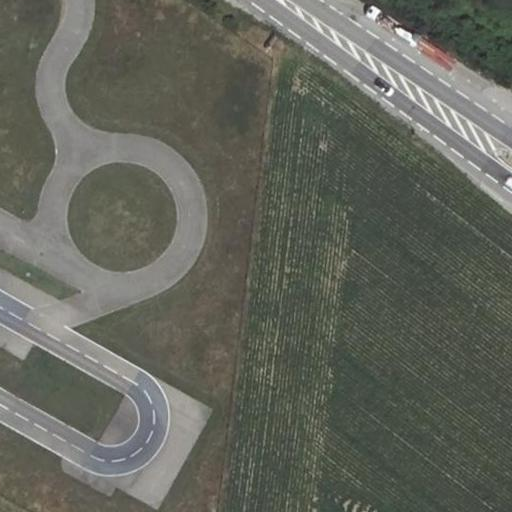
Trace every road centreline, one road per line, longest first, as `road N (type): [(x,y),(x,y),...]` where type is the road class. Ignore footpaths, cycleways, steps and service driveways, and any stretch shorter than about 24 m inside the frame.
road 1 (primary): [(357,53),(511,178)]
road 2 (primary): [(511,157),(357,53)]
